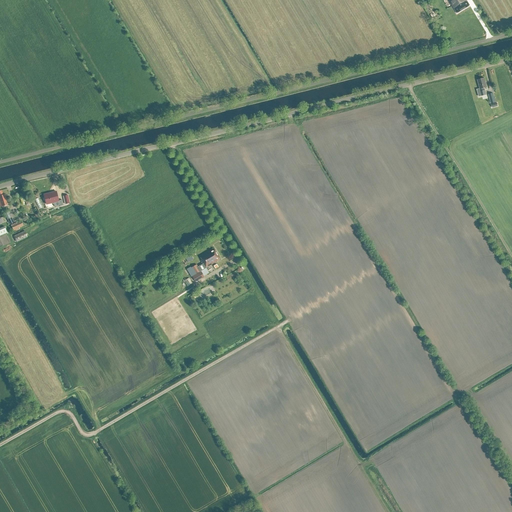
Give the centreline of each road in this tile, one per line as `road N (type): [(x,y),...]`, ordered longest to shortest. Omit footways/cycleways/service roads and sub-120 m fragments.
road 1 (unclassified): [(0,186),(511,59)]
road 2 (unclassified): [(0,161),(511,34)]
road 3 (track): [(0,444),(63,410),(89,434),(277,327)]
